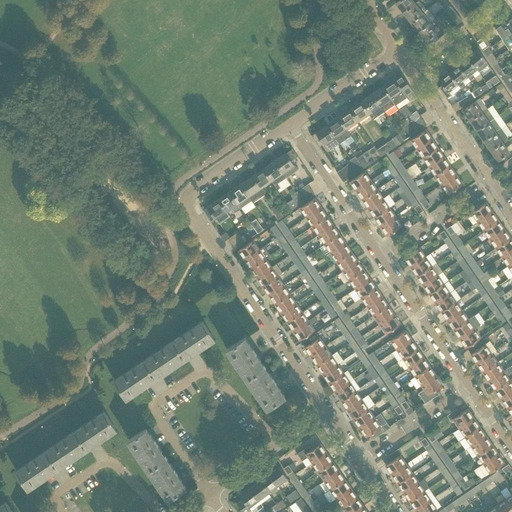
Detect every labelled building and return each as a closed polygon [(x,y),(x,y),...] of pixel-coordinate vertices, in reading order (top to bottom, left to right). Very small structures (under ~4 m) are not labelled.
[(403,13),(414,4),(411,0),(399,0),(395,3),(396,4),(396,3),(403,12),(403,13)] [(458,0),(453,4),(457,10),(462,6),(458,0)] [(414,4),(403,13),(404,13),(411,22),(422,13),(418,8),(422,5),(418,1),(414,4)] [(442,6),(445,10),(450,6),(447,2),(442,6)] [(450,6),(445,10),(457,25),(462,21),(450,6)] [(418,31),(418,32),(429,23),(435,19),(427,9),(422,13),(411,22),(411,23),(411,22),(419,31),(418,31)] [(494,27),(501,37),(502,39),(511,32),(511,17),(511,18),(509,15),(494,27)] [(435,19),(429,23),(433,27),(438,23),(435,19)] [(429,23),(418,32),(419,32),(426,41),(438,32),(437,32),(433,27),(429,23)] [(509,49),(511,47),(511,32),(502,39),(509,49)] [(482,39),(476,42),(483,52),(488,48),(490,47),(484,39),(483,40),(482,39)] [(488,48),(483,52),(486,57),(492,53),(488,48)] [(477,50),(468,58),(476,69),(479,72),(488,64),(477,50)] [(462,62),(458,65),(467,76),(470,80),(475,77),(480,73),(479,72),(476,69),(468,58),(467,58),(466,56),(460,61),(462,62)] [(458,65),(449,73),(457,84),(460,88),(470,80),(467,76),(458,65)] [(501,69),(497,72),(501,79),(504,82),(508,79),(510,78),(507,75),(507,74),(505,75),(501,69)] [(442,85),(439,88),(446,99),(451,95),(460,88),(457,84),(449,73),(448,73),(447,72),(442,76),(443,77),(439,81),(442,85)] [(395,79),(394,78),(394,79),(383,87),(383,86),(395,104),(406,97),(406,96),(413,91),(402,74),(395,79)] [(495,76),(486,82),(486,84),(487,84),(488,86),(489,88),(499,81),(495,76)] [(486,84),(480,88),(481,89),(483,92),(489,88),(488,86),(487,84),(486,84)] [(372,94),(371,94),(383,111),(395,104),(383,86),(382,86),(383,87),(372,94)] [(503,87),(499,89),(504,97),(508,94),(503,87)] [(471,93),(466,96),(470,102),(474,98),(479,95),(476,90),(471,93)] [(360,101),(368,113),(372,119),(383,111),(371,94),(372,94),(361,102),(360,101)] [(470,102),(466,96),(451,106),(455,112),(470,102)] [(463,110),(470,120),(487,108),(480,98),(463,110)] [(349,109),(357,121),(368,113),(360,101),(360,102),(350,109),(349,109)] [(470,120),(477,130),(494,118),(487,108),(470,120)] [(338,117),(345,128),(357,121),(349,109),(349,110),(338,117)] [(410,122),(413,127),(423,120),(420,115),(410,122)] [(494,118),(477,130),(484,140),(501,128),(506,125),(499,115),(494,119),(494,118)] [(327,124),(339,143),(343,148),(354,141),(345,128),(338,117),(337,117),(338,118),(327,125),(327,124)] [(423,120),(413,127),(416,132),(426,125),(423,120)] [(339,143),(327,124),(326,125),(327,125),(316,132),(315,132),(315,133),(312,135),(311,135),(324,153),(339,143)] [(484,140),(490,150),(507,138),(501,128),(484,140)] [(411,140),(417,148),(431,139),(425,130),(411,140)] [(401,132),(398,134),(403,141),(406,139),(401,132)] [(398,134),(392,138),(397,145),(403,141),(398,134)] [(507,138),(490,150),(498,160),(501,165),(507,160),(504,156),(509,152),(506,148),(511,144),(507,138)] [(417,148),(423,157),(437,148),(431,139),(417,148)] [(385,144),(376,150),(381,156),(389,151),(385,144)] [(368,151),(363,154),(366,159),(371,156),(374,161),(381,156),(376,150),(374,147),(368,151)] [(274,160),(274,161),(286,178),(297,170),(291,161),(298,156),(292,148),(292,149),(286,153),(285,153),(285,154),(275,161),(274,160)] [(423,157),(429,166),(443,157),(437,148),(423,157)] [(393,152),(388,155),(393,161),(397,158),(393,152)] [(355,156),(349,161),(350,163),(353,168),(360,163),(355,156)] [(386,156),(382,159),(386,166),(391,162),(386,156)] [(429,166),(435,175),(449,166),(443,157),(429,166)] [(263,168),(271,180),(278,190),(280,188),(278,184),(277,183),(286,178),(274,161),(271,160),(269,162),(268,165),(263,169),(263,168)] [(353,168),(340,177),(343,182),(347,180),(357,173),(366,166),(363,161),(360,163),(353,168)] [(350,163),(337,172),(340,177),(353,168),(350,163)] [(401,173),(407,182),(411,179),(421,172),(415,163),(405,170),(401,173)] [(401,164),(396,167),(401,173),(405,170),(401,164)] [(435,175),(442,184),(456,175),(449,166),(435,175)] [(252,176),(251,176),(259,188),(271,180),(263,168),(263,169),(252,176)] [(395,168),(390,171),(394,177),(399,174),(395,168)] [(350,181),(356,190),(370,180),(364,171),(350,181)] [(399,174),(394,177),(398,184),(403,181),(399,174)] [(456,175),(442,184),(448,194),(460,186),(462,184),(456,175)] [(241,183),(240,184),(248,195),(259,188),(251,176),(252,177),(241,184),(241,183)] [(411,179),(407,182),(413,191),(417,188),(411,179)] [(356,190),(362,199),(376,189),(370,180),(356,190)] [(400,187),(406,195),(411,192),(405,183),(400,187)] [(229,191),(241,208),(252,201),(248,195),(240,184),(230,192),(229,191)] [(297,191),(301,196),(311,190),(307,185),(297,191)] [(460,186),(448,194),(451,198),(463,190),(460,186)] [(417,188),(413,191),(417,197),(421,194),(417,188)] [(362,199),(368,208),(383,199),(376,189),(362,199)] [(311,190),(301,196),(304,201),(314,194),(311,190)] [(218,199),(226,211),(229,208),(232,212),(235,212),(241,208),(229,191),(229,192),(218,199)] [(297,191),(291,196),(292,198),(293,199),(294,201),(299,198),(303,202),(304,201),(301,196),(297,191)] [(406,195),(412,204),(417,201),(411,192),(406,195)] [(293,199),(287,204),(291,210),(303,202),(299,198),(294,201),(293,199)] [(300,208),(306,216),(320,207),(314,198),(300,208)] [(207,207),(202,210),(210,222),(215,219),(215,218),(223,212),(226,211),(218,199),(218,200),(207,207),(207,206),(206,207),(207,207)] [(368,208),(374,217),(389,208),(383,199),(368,208)] [(425,200),(421,203),(425,209),(429,206),(430,206),(426,200),(425,200)] [(471,212),(466,216),(472,225),(478,221),(492,211),(486,202),(471,212)] [(419,205),(415,207),(419,214),(423,211),(419,205)] [(276,206),(271,209),(274,214),(279,211),(276,206)] [(306,216),(312,225),(326,215),(320,207),(306,216)] [(374,217),(381,226),(395,216),(389,208),(374,217)] [(279,211),(274,214),(277,219),(280,217),(282,216),(279,211)] [(478,221),(484,230),(498,221),(492,211),(478,221)] [(312,225),(318,234),(332,225),(326,215),(312,225)] [(395,216),(381,226),(387,236),(394,231),(397,236),(407,229),(404,224),(401,226),(395,216)] [(256,219),(251,223),(254,228),(259,224),(256,219)] [(282,220),(277,224),(283,233),(288,229),(282,220)] [(484,230),(490,239),(504,229),(498,221),(484,230)] [(451,226),(446,229),(450,235),(455,232),(460,229),(456,222),(451,226)] [(259,224),(254,228),(258,233),(262,229),(259,224)] [(275,225),(270,228),(275,235),(278,233),(279,232),(275,225)] [(318,234),(324,243),(338,234),(332,225),(318,234)] [(490,239),(496,248),(510,238),(504,229),(490,239)] [(443,231),(439,234),(443,240),(448,237),(443,231)] [(228,239),(231,244),(241,237),(238,232),(228,239)] [(289,232),(285,235),(289,241),(293,238),(289,232)] [(226,233),(220,236),(224,241),(229,238),(226,233)] [(324,243),(330,252),(345,243),(338,234),(324,243)] [(281,236),(278,239),(282,246),(286,244),(287,243),(282,236),(281,236)] [(241,237),(231,244),(235,249),(245,242),(241,237)] [(293,238),(289,241),(293,247),(295,250),(299,247),(297,244),(297,243),(293,238)] [(496,248),(502,256),(511,249),(511,241),(510,238),(496,248)] [(460,239),(455,242),(458,247),(463,244),(460,239)] [(238,250),(244,259),(258,249),(252,241),(238,250)] [(286,244),(282,246),(287,252),(290,250),(291,250),(291,249),(287,243),(286,244)] [(330,252),(337,261),(351,252),(345,243),(330,252)] [(452,243),(448,246),(452,251),(456,248),(452,243)] [(463,244),(458,247),(463,255),(468,251),(463,244)] [(258,249),(244,259),(250,268),(265,258),(269,255),(263,246),(259,250),(258,249)] [(405,258),(411,266),(425,256),(419,248),(405,258)] [(456,248),(452,251),(456,258),(461,255),(456,248)] [(511,249),(502,256),(508,266),(511,262),(511,249)] [(302,250),(297,253),(301,259),(306,256),(302,250)] [(337,261),(343,270),(357,261),(351,252),(337,261)] [(294,254),(290,257),(295,265),(299,261),(294,254)] [(306,256),(301,259),(305,265),(310,262),(306,256)] [(411,266),(417,275),(431,265),(425,256),(411,266)] [(472,257),(467,260),(471,265),(475,262),(472,257)] [(250,268),(257,277),(271,267),(265,258),(250,268)] [(464,259),(459,262),(464,269),(469,266),(464,259)] [(299,261),(295,265),(299,270),(303,267),(299,261)] [(344,282),(349,279),(363,269),(357,261),(343,270),(338,273),(344,282)] [(475,262),(471,265),(474,270),(479,267),(475,262)] [(508,266),(502,270),(508,279),(511,276),(511,262),(508,266)] [(417,275),(423,284),(437,274),(431,265),(417,275)] [(464,269),(470,279),(475,276),(469,266),(464,269)] [(271,267),(257,277),(263,286),(277,277),(282,273),(278,267),(273,271),(271,267)] [(314,268),(309,271),(314,277),(318,274),(314,268)] [(349,279),(355,288),(369,279),(363,269),(349,279)] [(485,274),(479,277),(483,283),(488,279),(492,277),(488,271),(485,274)] [(302,275),(307,282),(312,279),(306,272),(302,275)] [(318,274),(314,277),(317,283),(322,280),(318,274)] [(423,284),(429,293),(444,284),(437,274),(423,284)] [(470,279),(466,282),(472,291),(477,287),(481,284),(475,276),(470,279)] [(263,286),(269,295),(283,286),(277,277),(263,286)] [(312,279),(307,282),(311,288),(316,285),(312,279)] [(369,279),(355,288),(361,297),(375,287),(369,279)] [(488,279),(483,283),(488,290),(493,286),(488,279)] [(429,293),(436,302),(450,293),(444,284),(429,293)] [(481,284),(477,287),(481,294),(486,291),(481,284)] [(269,295),(275,304),(289,295),(283,286),(269,295)] [(326,286),(322,289),(326,295),(330,292),(326,286)] [(361,297),(367,306),(381,296),(375,287),(361,297)] [(314,293),(319,300),(324,297),(319,289),(314,293)] [(450,293),(436,302),(442,311),(456,302),(460,298),(454,290),(450,293)] [(330,292),(326,295),(330,301),(334,298),(330,292)] [(496,293),(492,296),(495,301),(500,298),(496,293)] [(275,304),(281,313),(295,304),(289,295),(275,304)] [(367,306),(374,315),(388,306),(381,296),(367,306)] [(489,296),(484,299),(489,306),(493,303),(489,296)] [(324,297),(319,300),(324,306),(328,303),(324,297)] [(500,298),(495,301),(499,307),(503,303),(500,298)] [(442,311),(448,320),(462,311),(456,302),(442,311)] [(338,304),(334,307),(338,313),(343,310),(346,308),(342,303),(339,305),(338,304)] [(493,303),(489,306),(493,311),(497,308),(493,303)] [(281,313),(287,322),(301,312),(295,304),(281,313)] [(337,315),(331,306),(326,309),(332,318),(337,315)] [(374,315),(380,324),(394,315),(388,306),(374,315)] [(511,315),(506,308),(502,311),(508,319),(511,316),(511,315)] [(343,310),(338,313),(342,319),(347,316),(343,310)] [(448,320),(454,330),(468,320),(462,311),(448,320)] [(287,322),(294,331),(308,322),(301,312),(287,322)] [(501,314),(497,317),(501,323),(505,320),(501,314)] [(394,315),(380,324),(386,333),(400,324),(394,315)] [(468,320),(454,330),(460,338),(475,329),(479,325),(473,316),(468,319),(468,320)] [(308,322),(294,331),(300,340),(314,331),(311,326),(318,321),(315,317),(308,322)] [(349,320),(345,323),(351,331),(355,328),(349,320)] [(202,321),(172,341),(185,359),(214,339),(202,321)] [(340,322),(336,325),(341,332),(345,329),(340,322)] [(355,328),(351,331),(357,340),(361,337),(355,328)] [(475,329),(460,338),(467,348),(481,338),(475,329)] [(391,340),(397,349),(411,340),(405,330),(391,340)] [(348,333),(344,336),(349,343),(353,340),(348,333)] [(227,349),(247,379),(265,366),(244,337),(227,349)] [(304,347),(310,356),(325,346),(319,337),(304,347)] [(361,337),(357,340),(363,349),(367,346),(361,337)] [(353,340),(349,343),(354,349),(358,347),(353,340)] [(397,349),(403,358),(417,349),(411,340),(397,349)] [(482,340),(468,350),(471,354),(477,363),(491,353),(496,350),(489,341),(485,344),(484,345),(482,340)] [(172,341),(143,361),(155,378),(185,359),(172,341)] [(310,356),(317,365),(331,355),(325,346),(310,356)] [(403,358),(410,367),(424,358),(417,349),(403,358)] [(361,351),(357,354),(361,361),(365,358),(361,351)] [(477,363),(483,372),(497,362),(491,353),(477,363)] [(317,365),(323,374),(337,364),(331,355),(317,365)] [(365,358),(361,361),(366,368),(370,365),(365,358)] [(410,367),(416,376),(430,367),(424,358),(410,367)] [(155,378),(143,361),(114,380),(126,398),(155,378)] [(483,372),(490,381),(504,372),(497,362),(483,372)] [(323,374),(329,383),(343,373),(337,364),(323,374)] [(380,365),(376,368),(380,374),(385,371),(380,365)] [(265,366),(247,379),(267,408),(285,396),(265,366)] [(416,376),(410,380),(416,388),(421,385),(422,385),(436,376),(430,367),(416,376)] [(504,372),(490,381),(496,390),(510,381),(507,376),(511,373),(511,370),(510,368),(504,372)] [(370,372),(365,375),(369,381),(374,378),(374,379),(378,376),(373,369),(369,372),(370,372)] [(385,371),(380,374),(385,381),(390,378),(385,371)] [(329,383),(335,392),(349,382),(343,373),(329,383)] [(378,376),(374,379),(380,388),(384,385),(378,376)] [(419,393),(418,393),(425,403),(438,394),(435,390),(442,385),(436,376),(422,385),(425,389),(419,393)] [(496,390),(502,400),(511,392),(511,383),(510,381),(496,390)] [(335,392),(341,401),(355,391),(349,382),(335,392)] [(393,383),(389,386),(393,391),(397,389),(393,383)] [(386,387),(382,390),(386,396),(390,394),(386,388),(386,387)] [(397,389),(393,391),(398,399),(402,396),(397,389)] [(341,401),(347,410),(362,400),(355,391),(341,401)] [(511,392),(502,400),(508,408),(511,405),(511,392)] [(390,394),(386,396),(391,403),(395,401),(390,394)] [(362,400),(347,410),(353,419),(368,409),(374,405),(368,396),(362,400)] [(402,404),(406,410),(410,407),(406,401),(402,404)] [(398,405),(394,408),(398,415),(403,412),(398,405)] [(453,418),(459,427),(473,418),(467,409),(461,413),(457,408),(448,415),(451,420),(453,418)] [(353,419),(360,428),(374,418),(368,409),(353,419)] [(103,411),(74,431),(86,449),(115,429),(103,411)] [(374,418),(360,428),(366,436),(366,437),(366,436),(369,434),(371,436),(373,439),(377,436),(384,432),(374,418)] [(459,427),(465,436),(479,427),(473,418),(459,427)] [(465,436),(472,446),(486,436),(479,427),(465,436)] [(128,440),(148,469),(166,457),(146,428),(128,440)] [(74,431),(45,451),(57,469),(86,449),(74,431)] [(428,436),(432,442),(436,439),(432,433),(428,436)] [(472,446),(467,449),(472,458),(478,454),(478,455),(492,445),(486,436),(485,436),(472,446)] [(425,438),(420,441),(424,447),(429,444),(425,438)] [(308,446),(297,454),(306,467),(312,463),(326,453),(319,444),(311,449),(308,446)] [(439,445),(435,448),(439,454),(444,451),(439,445)] [(478,455),(484,463),(498,454),(492,445),(478,455)] [(392,460),(385,465),(391,474),(406,464),(400,455),(402,454),(398,449),(388,455),(392,460)] [(433,449),(429,453),(433,459),(438,456),(433,449)] [(57,469),(45,451),(15,471),(27,489),(57,469)] [(444,451),(439,454),(443,459),(448,456),(444,451)] [(312,463),(318,473),(333,463),(326,453),(312,463)] [(498,454),(484,463),(490,473),(496,469),(504,463),(498,454)] [(438,456),(433,459),(437,465),(442,462),(438,456)] [(166,457),(148,469),(168,499),(186,487),(166,457)] [(288,465),(283,468),(288,475),(292,472),(292,471),(296,468),(292,463),(288,466),(288,465)] [(318,473),(324,481),(339,472),(333,463),(318,473)] [(452,463),(448,466),(452,472),(456,469),(452,463)] [(391,474),(398,483),(412,473),(406,464),(391,474)] [(511,468),(509,464),(502,468),(505,473),(511,468)] [(278,467),(269,475),(277,485),(286,478),(287,479),(287,478),(278,466),(278,467)] [(446,468),(441,471),(445,477),(450,474),(446,468)] [(456,469),(452,472),(456,478),(460,475),(456,469)] [(324,481),(331,490),(345,481),(339,472),(324,481)] [(497,472),(491,476),(494,480),(499,476),(497,472)] [(398,483),(404,492),(418,482),(412,473),(398,483)] [(450,474),(445,477),(449,483),(454,480),(450,474)] [(269,475),(260,482),(268,492),(277,485),(269,475)] [(290,479),(296,487),(301,484),(295,476),(290,479)] [(491,476),(484,481),(487,485),(494,480),(491,476)] [(463,479),(458,482),(464,490),(469,487),(476,482),(473,478),(472,478),(466,483),(463,479)] [(331,490),(337,499),(351,490),(345,481),(331,490)] [(260,482),(250,489),(258,499),(268,492),(260,482)] [(404,492),(410,501),(425,491),(418,482),(404,492)] [(457,483),(452,487),(457,495),(463,492),(457,483)] [(301,484),(296,487),(300,493),(305,490),(301,484)] [(480,484),(473,489),(475,493),(482,488),(480,484)] [(258,499),(250,489),(240,496),(240,495),(239,496),(242,500),(236,504),(242,511),(247,511),(251,509),(248,507),(258,499)] [(473,489),(466,493),(468,497),(475,493),(473,489)] [(337,499),(343,508),(357,498),(351,490),(337,499)] [(295,491),(287,497),(290,502),(291,502),(299,496),(295,491)] [(410,501),(416,511),(431,501),(425,491),(410,501)] [(303,497),(309,505),(313,502),(307,494),(303,497)] [(461,496),(455,501),(457,505),(464,500),(462,497),(461,496)] [(301,498),(295,502),(301,511),(302,511),(308,508),(304,503),(301,498)] [(343,508),(345,511),(355,511),(363,507),(357,498),(343,508)] [(511,511),(511,507),(506,499),(497,505),(501,511),(511,511)] [(282,500),(276,504),(277,504),(281,509),(286,505),(282,500)] [(313,502),(309,505),(313,511),(316,511),(322,508),(316,500),(313,502)] [(431,501),(416,511),(417,511),(433,511),(437,509),(431,501)] [(455,501),(448,505),(451,510),(457,505),(455,501)] [(12,511),(5,502),(0,505),(0,511),(12,511)]
